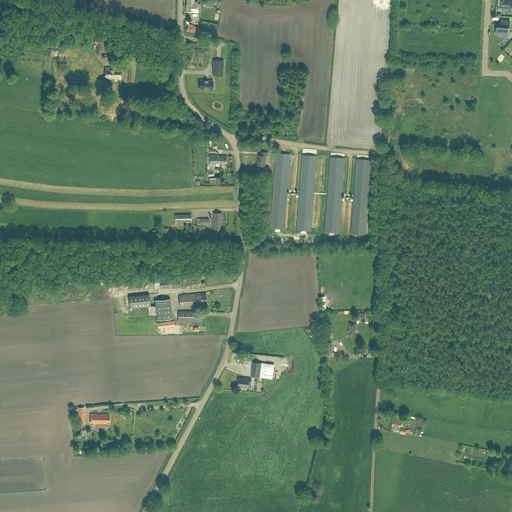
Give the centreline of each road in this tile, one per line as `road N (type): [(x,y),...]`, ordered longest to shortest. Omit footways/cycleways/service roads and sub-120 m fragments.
road 1 (unclassified): [(144,511),(219,370),(242,261),(236,151),(182,92),(180,0)]
road 2 (track): [(380,340),(381,158),(232,139)]
road 3 (track): [(242,251),(0,259)]
road 4 (track): [(370,511),(380,340)]
road 5 (unclassified): [(511,399),(379,381)]
